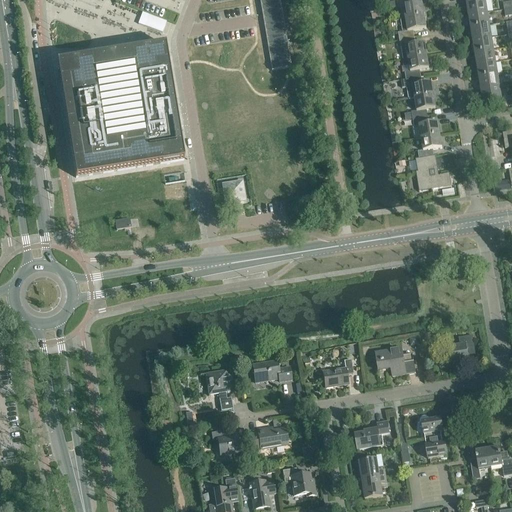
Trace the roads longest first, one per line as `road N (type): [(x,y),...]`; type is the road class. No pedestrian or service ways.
road 1 (residential): [(218,266),(180,40),(196,0)]
road 2 (tertiary): [(218,266),(480,223)]
road 3 (secondary): [(10,56),(24,273)]
road 4 (secondary): [(48,266),(10,56)]
road 5 (secondary): [(33,323),(83,511)]
road 6 (secondary): [(84,511),(58,322)]
road 7 (residential): [(324,406),(505,377)]
road 8 (residential): [(505,377),(480,223)]
road 9 (tertiary): [(218,266),(67,276)]
road 10 (tertiary): [(72,305),(218,266)]
road 11 (residential): [(464,130),(442,0)]
